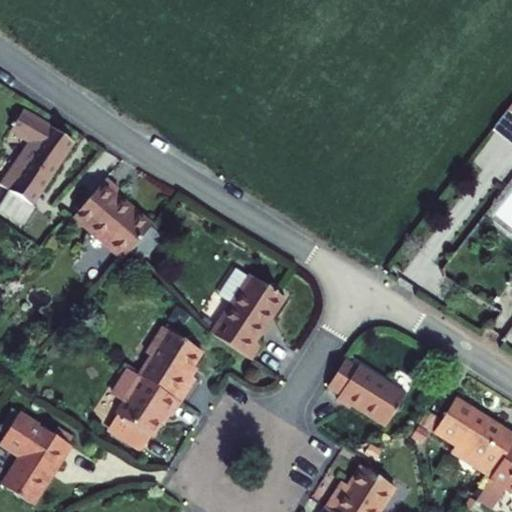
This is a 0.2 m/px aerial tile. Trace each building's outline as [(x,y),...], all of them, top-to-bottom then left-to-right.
[(75,141),(21,109),(10,128),(28,136),(0,180),(0,186),(10,192),(0,206),(0,214),(23,229),(34,209),(29,207),(75,141)] [(511,140),(492,124),(468,156),(504,184),(511,174),(511,140)] [(105,175),(71,216),(122,259),(154,222),(114,191),(118,183),(105,175)] [(277,294),(244,274),(204,330),(248,357),(258,344),(250,336),(277,294)] [(197,352),(160,329),(144,355),(146,360),(109,421),(113,423),(106,434),(138,454),(144,441),(148,443),(161,418),(167,421),(193,378),(185,373),(197,352)] [(352,365),(339,356),(322,381),(335,390),(333,393),(383,423),(403,392),(354,361),(352,365)] [(418,404),(409,419),(475,461),(472,466),(484,473),(478,486),(496,495),(501,486),(511,491),(511,428),(451,388),(438,417),(418,404)] [(68,451),(15,418),(0,441),(0,452),(15,462),(0,485),(0,492),(27,509),(68,451)] [(388,511),(399,495),(360,473),(343,502),(336,496),(324,511),(388,511)]
